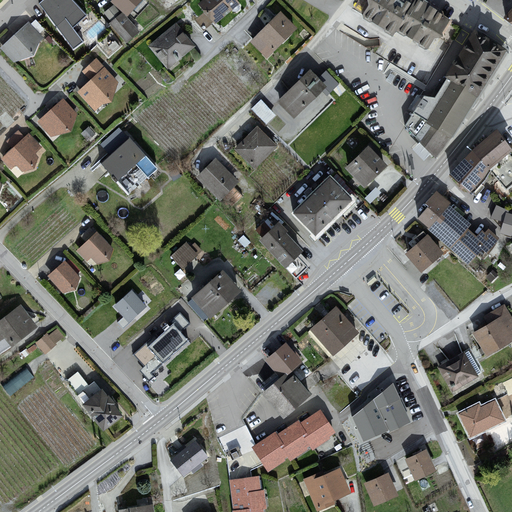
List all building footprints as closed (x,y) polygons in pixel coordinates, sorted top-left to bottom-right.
[(69,0),(47,0),(40,6),(75,54),(84,46),(74,31),(87,19),(69,0)] [(116,0),(112,5),(115,8),(129,19),(145,0),(116,0)] [(235,0),(205,0),(199,5),(215,23),(238,3),(235,0)] [(430,51),(449,20),(416,0),(368,0),(368,1),(371,3),(363,15),(394,35),(397,30),(430,51)] [(115,8),(104,14),(127,46),(139,33),(128,21),(115,8)] [(281,14),(252,42),(269,61),(299,31),(281,14)] [(28,25),(1,50),(13,65),(34,59),(45,41),(28,25)] [(177,26),(150,49),(169,74),(195,50),(177,26)] [(476,34),(448,80),(475,96),(504,51),(476,34)] [(89,85),(78,93),(97,115),(106,106),(114,106),(119,85),(97,61),(82,75),(89,85)] [(312,73),(279,104),(295,121),(330,92),(312,73)] [(426,99),(406,129),(435,157),(450,138),(475,96),(448,80),(436,100),(426,99)] [(0,118),(16,104),(0,87),(0,118)] [(252,105),(266,121),(276,112),(261,96),(252,105)] [(63,101),(40,124),(51,139),(71,137),(77,115),(63,101)] [(258,128),(235,152),(256,170),(277,150),(258,128)] [(473,153),(452,175),(471,192),(490,170),(511,152),(511,150),(498,133),(473,153)] [(43,150),(28,136),(2,160),(11,171),(18,167),(25,177),(37,171),(39,160),(37,159),(43,150)] [(99,161),(119,183),(148,159),(126,136),(99,161)] [(369,149),(347,170),(367,190),(388,169),(369,149)] [(216,161),(196,179),(220,204),(239,184),(216,161)] [(332,178),(294,213),(317,240),(355,203),(332,178)] [(426,205),(429,208),(418,220),(450,249),(469,229),(472,226),(450,206),(452,204),(438,191),(426,205)] [(508,212),(497,207),(492,218),(505,222),(507,214),(508,212)] [(511,215),(507,214),(505,222),(502,233),(511,237),(511,215)] [(279,222),(261,239),(286,268),(304,252),(279,222)] [(477,237),(469,229),(450,249),(469,266),(483,250),(488,254),(500,239),(489,229),(486,233),(483,230),(477,237)] [(98,232),(77,252),(87,263),(93,258),(97,266),(109,262),(114,249),(98,232)] [(427,237),(407,254),(421,270),(441,253),(427,237)] [(186,242),(170,256),(183,270),(203,252),(195,243),(191,247),(186,242)] [(66,262),(48,277),(63,294),(74,290),(81,278),(66,262)] [(223,269),(193,297),(212,319),(242,291),(223,269)] [(133,291),(115,307),(130,323),(148,308),(133,291)] [(21,305),(0,321),(0,342),(7,339),(13,347),(38,328),(21,305)] [(337,306),(311,329),(335,355),(360,331),(337,306)] [(487,324),(473,333),(488,357),(511,340),(511,317),(505,306),(483,317),(487,324)] [(181,313),(133,354),(144,366),(139,371),(149,382),(155,377),(151,374),(188,342),(180,333),(190,324),(181,313)] [(36,340),(45,351),(64,334),(56,324),(36,340)] [(287,341),(265,361),(280,378),(303,362),(287,341)] [(463,353),(437,369),(452,394),(477,376),(463,353)] [(292,370),(263,392),(282,416),(313,393),(292,370)] [(18,376),(4,384),(8,391),(22,382),(18,376)] [(394,383),(353,418),(364,443),(411,422),(394,383)] [(102,390),(82,405),(103,432),(125,417),(102,390)] [(347,404),(352,410),(365,400),(360,394),(347,404)] [(481,402),(457,413),(472,439),(505,421),(495,400),(483,406),(481,402)] [(276,432),(253,447),(268,473),(289,459),(292,462),(310,447),(313,450),(336,434),(321,410),(301,424),(299,420),(278,435),(276,432)] [(195,441),(173,459),(184,477),(209,457),(195,441)] [(426,450),(406,459),(416,481),(436,471),(426,450)] [(408,465),(402,468),(408,480),(414,476),(408,465)] [(316,475),(304,480),(317,511),(318,511),(336,505),(334,500),(350,494),(340,469),(317,479),(316,475)] [(388,474),(364,484),(374,507),(398,498),(388,474)] [(260,476),(229,480),(232,511),(264,511),(264,509),(268,509),(265,491),(262,491),(260,476)]
